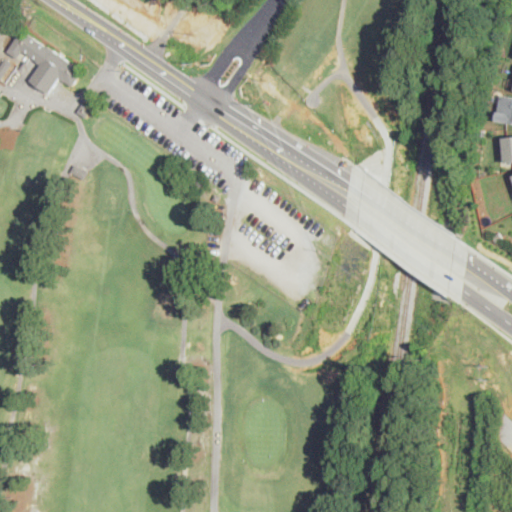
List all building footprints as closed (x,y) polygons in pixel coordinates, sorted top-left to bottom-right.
[(0,39),(0,25),(5,18),(12,23),(0,39)] [(25,29),(85,71),(74,86),(63,78),(52,93),(28,76),(38,61),(23,51),(19,58),(9,51),(25,29)] [(3,80),(2,82),(0,80),(0,67),(7,58),(15,64),(3,80)] [(93,109),(88,118),(79,112),(84,103),(93,109)] [(90,173),(85,180),(72,171),(76,164),(90,173)] [(222,196),(219,202),(214,199),(217,193),(222,196)] [(504,236),(498,241),(494,235),(500,231),(504,236)]
